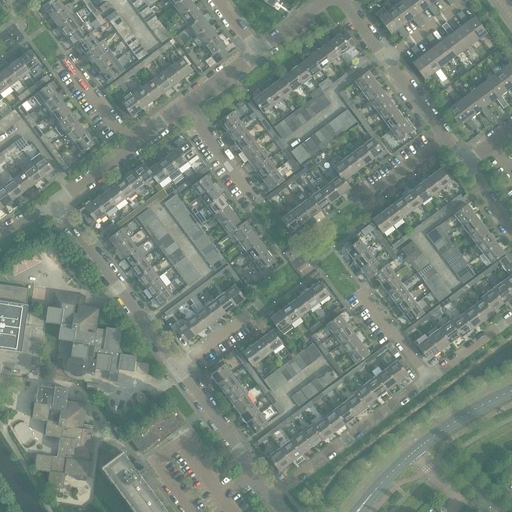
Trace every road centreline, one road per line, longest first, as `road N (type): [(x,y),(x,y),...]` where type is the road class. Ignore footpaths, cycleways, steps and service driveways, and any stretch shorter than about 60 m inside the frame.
road 1 (residential): [(54,204),(177,366)]
road 2 (residential): [(272,497),(428,379)]
road 3 (residential): [(445,141),(340,0)]
road 4 (residential): [(177,366),(272,497)]
